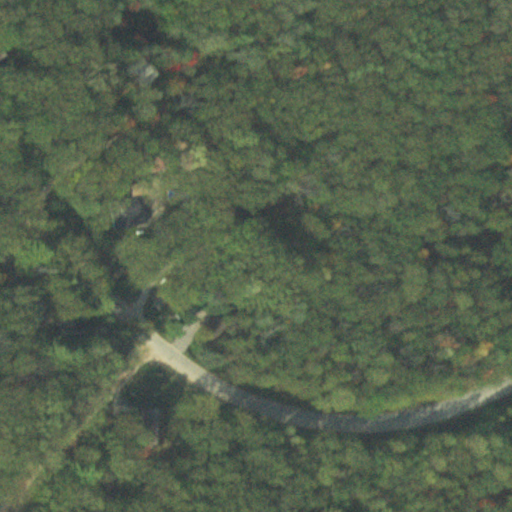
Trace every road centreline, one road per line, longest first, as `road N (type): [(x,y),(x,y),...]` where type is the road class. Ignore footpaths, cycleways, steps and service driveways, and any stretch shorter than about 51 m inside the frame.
road 1 (residential): [(0,171),(164,357),(285,415),(419,420),(511,387)]
road 2 (residential): [(149,341),(68,434),(29,511)]
